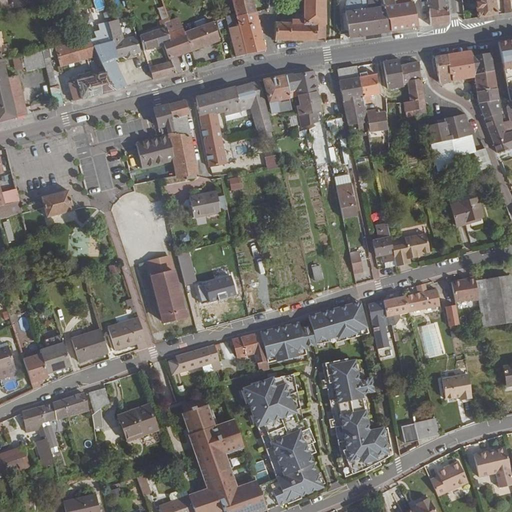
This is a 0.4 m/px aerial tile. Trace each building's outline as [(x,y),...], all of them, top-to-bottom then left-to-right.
[(232,0),(225,0),(229,12),(235,10),(232,0)] [(253,0),(232,0),(235,10),(236,14),(237,15),(256,12),(253,0)] [(325,41),(326,25),(326,0),(303,0),(303,21),(281,20),(281,23),(275,22),(275,40),(317,41),(325,41)] [(345,0),(345,13),(349,38),(391,31),(389,20),(387,17),(383,8),(383,6),(381,0),(368,0),(368,9),(363,10),(361,0),(345,0)] [(389,20),(391,31),(418,27),(413,2),(411,0),(394,0),(395,3),(383,6),(383,8),(387,17),(389,20)] [(429,11),(430,26),(449,22),(447,0),(425,0),(427,11),(429,11)] [(474,0),(478,18),(496,15),(494,0),(474,0)] [(162,20),(168,18),(164,7),(158,9),(162,20)] [(256,12),(237,15),(239,26),(246,55),(265,50),(256,12)] [(237,15),(236,14),(226,17),(229,28),(239,26),(237,15)] [(110,28),(117,58),(126,55),(133,54),(140,52),(136,36),(123,40),(117,20),(108,22),(110,28)] [(140,36),(144,51),(163,45),(163,44),(170,41),(168,34),(166,28),(164,23),(162,20),(159,21),(160,24),(161,24),(163,29),(140,36)] [(117,58),(110,28),(108,22),(98,24),(100,31),(94,32),(97,38),(90,40),(98,56),(106,73),(114,90),(125,87),(112,59),(117,58)] [(236,57),(246,55),(239,26),(229,28),(235,54),(231,54),(231,58),(236,57)] [(163,45),(169,59),(171,62),(175,74),(182,72),(176,56),(191,51),(185,36),(170,41),(163,44),(163,45)] [(74,101),(114,90),(106,73),(98,56),(90,40),(90,39),(41,50),(55,107),(62,105),(59,85),(56,86),(49,57),(57,55),(60,67),(92,57),(100,74),(75,80),(69,83),(74,101)] [(511,40),(498,43),(504,71),(511,68),(511,40)] [(41,51),(23,56),(27,71),(45,67),(41,51)] [(474,77),(473,56),(472,51),(447,55),(450,74),(451,74),(452,81),(474,77)] [(495,78),(491,53),(473,56),(474,77),(475,81),(495,78)] [(450,74),(447,55),(435,57),(438,76),(449,75),(450,74)] [(2,59),(0,59),(0,121),(26,115),(18,76),(7,79),(2,59)] [(404,84),(400,67),(399,59),(383,62),(388,90),(404,87),(404,84)] [(153,80),(175,74),(171,62),(149,68),(153,80)] [(421,78),(419,63),(400,67),(404,84),(407,83),(407,81),(421,78)] [(357,67),(338,70),(340,81),(359,78),(357,67)] [(316,85),(314,77),(313,71),(286,76),(288,90),(296,88),(298,96),(317,92),(316,85)] [(452,81),(451,74),(450,74),(449,75),(438,76),(439,83),(452,81)] [(380,93),(377,75),(359,78),(363,97),(380,93)] [(290,98),(288,90),(286,76),(263,80),(268,103),(290,98)] [(363,97),(359,78),(340,81),(349,126),(358,124),(360,134),(361,133),(367,133),(370,132),(363,97)] [(426,108),(421,78),(407,81),(407,83),(410,102),(403,103),(404,111),(405,111),(426,108)] [(496,89),(495,78),(475,81),(476,92),(496,89)] [(264,98),(259,81),(235,88),(241,112),(251,109),(249,102),(264,98)] [(241,112),(235,88),(216,92),(221,113),(224,112),(225,115),(241,112)] [(298,96),(296,88),(288,90),(290,98),(298,96)] [(497,95),(496,89),(476,92),(478,103),(498,100),(497,95)] [(211,94),(196,98),(199,116),(215,113),(215,114),(216,113),(221,113),(216,92),(211,94)] [(321,112),(317,92),(298,96),(300,105),(297,106),(299,116),(317,112),(321,112)] [(511,102),(510,101),(509,101),(497,95),(498,100),(500,113),(502,123),(503,126),(505,133),(511,131),(511,102)] [(264,98),(249,102),(251,109),(258,135),(273,131),(264,98)] [(189,114),(185,100),(167,105),(171,119),(186,115),(189,114)] [(484,119),(500,113),(498,100),(478,103),(484,118),(484,119)] [(174,134),(171,119),(167,105),(154,109),(155,115),(161,136),(169,133),(169,135),(174,134)] [(421,115),(426,114),(426,108),(405,111),(407,118),(421,116),(421,115)] [(388,129),(384,111),(376,113),(375,110),(366,111),(370,132),(388,129)] [(226,121),(242,117),(241,112),(225,115),(226,121)] [(318,122),(317,112),(299,116),(301,128),(318,122)] [(225,163),(220,131),(216,113),(215,114),(215,113),(199,116),(209,166),(225,163)] [(511,131),(505,133),(503,126),(502,123),(500,113),(484,119),(497,153),(511,149),(510,147),(511,146),(511,131)] [(191,137),(186,115),(171,119),(174,134),(175,135),(191,137)] [(298,125),(295,115),(289,116),(291,126),(298,125)] [(476,151),(472,134),(467,135),(462,119),(460,117),(460,115),(444,119),(445,122),(446,122),(445,122),(428,126),(435,162),(452,157),(476,151)] [(343,125),(341,119),(341,117),(329,120),(331,127),(343,125)] [(198,174),(191,137),(175,135),(174,134),(169,135),(169,133),(161,136),(158,136),(159,138),(137,144),(143,168),(172,161),(176,178),(198,174)] [(418,145),(417,136),(408,137),(408,146),(418,145)] [(492,166),(485,149),(476,151),(476,152),(473,153),(480,170),(492,166)] [(267,169),(278,168),(277,155),(265,156),(267,169)] [(455,168),(452,157),(435,162),(437,172),(455,168)] [(0,173),(3,173),(0,163),(0,206),(19,201),(17,194),(16,190),(1,193),(0,187),(0,173)] [(242,189),(240,177),(229,179),(231,191),(242,189)] [(357,216),(351,184),(336,187),(343,219),(357,216)] [(73,211),(69,192),(41,199),(43,207),(44,211),(46,217),(73,211)] [(220,213),(216,192),(189,197),(194,218),(220,213)] [(483,217),(478,198),(463,202),(468,221),(483,217)] [(22,214),(19,201),(0,206),(0,226),(5,242),(15,239),(14,234),(9,217),(22,214)] [(468,221),(463,202),(458,204),(458,203),(450,205),(456,227),(466,224),(466,222),(468,221)] [(390,241),(384,211),(377,212),(380,224),(375,225),(384,263),(395,261),(392,246),(390,241)] [(28,214),(28,213),(22,214),(26,228),(31,227),(28,214)] [(156,220),(160,242),(172,240),(167,217),(156,220)] [(246,242),(241,217),(237,218),(235,219),(235,218),(234,219),(232,219),(237,244),(246,242)] [(262,238),(260,227),(255,228),(256,235),(249,237),(250,241),(262,238)] [(430,253),(426,234),(407,238),(411,258),(417,257),(416,255),(430,253)] [(405,244),(403,238),(390,241),(392,246),(405,244)] [(411,258),(407,238),(403,238),(405,244),(392,246),(395,261),(396,266),(411,263),(409,259),(411,258)] [(363,272),(359,252),(350,253),(354,274),(363,272)] [(120,271),(118,264),(108,267),(111,275),(120,271)] [(320,266),(312,268),(315,281),(324,279),(320,266)] [(195,283),(191,268),(181,271),(185,286),(195,283)] [(187,318),(174,270),(150,276),(163,324),(187,318)] [(236,295),(230,276),(196,286),(201,304),(236,295)] [(511,322),(511,283),(511,276),(475,281),(478,300),(478,303),(482,327),(511,322)] [(478,300),(475,281),(474,277),(466,278),(466,279),(451,282),(454,303),(470,300),(470,302),(478,300)] [(440,306),(436,289),(427,291),(425,284),(416,286),(418,293),(404,296),(408,313),(440,306)] [(408,313),(404,296),(383,301),(386,317),(399,315),(408,313)] [(136,312),(131,299),(125,301),(127,306),(129,305),(132,313),(136,312)] [(386,317),(383,301),(369,304),(378,349),(390,347),(388,341),(386,328),(383,318),(386,317)] [(369,330),(361,303),(259,332),(264,349),(264,351),(267,361),(277,358),(279,364),(299,358),(297,350),(338,338),(339,340),(358,335),(357,333),(369,330)] [(458,325),(455,307),(455,305),(445,307),(449,327),(458,325)] [(396,325),(400,318),(399,315),(386,317),(388,325),(392,324),(392,326),(396,325)] [(147,347),(138,318),(107,328),(114,351),(136,344),(138,350),(147,347)] [(437,323),(418,327),(426,359),(444,354),(437,323)] [(460,336),(458,329),(450,331),(452,338),(460,336)] [(101,331),(100,330),(71,340),(78,362),(108,353),(101,331)] [(264,349),(259,332),(231,340),(237,359),(254,354),(256,363),(257,363),(259,371),(267,369),(266,369),(265,368),(264,367),(264,366),(264,365),(265,364),(266,363),(267,363),(268,364),(267,361),(264,351),(264,349)] [(63,343),(61,335),(45,340),(47,348),(63,343)] [(71,367),(63,343),(47,348),(40,350),(41,354),(47,374),(71,367)] [(222,369),(214,345),(182,354),(175,356),(176,359),(181,373),(182,373),(211,364),(213,372),(222,369)] [(0,379),(17,374),(8,346),(0,348),(0,379)] [(41,354),(23,359),(31,384),(49,378),(47,374),(41,354)] [(181,373),(176,359),(168,362),(173,375),(181,373)] [(360,360),(331,364),(338,404),(363,400),(363,396),(376,394),(374,377),(363,379),(360,360)] [(511,386),(511,364),(502,366),(506,387),(511,386)] [(471,398),(467,375),(441,379),(445,400),(459,398),(459,401),(471,398)] [(276,389),(272,379),(243,390),(259,432),(300,417),(288,384),(276,389)] [(109,404),(105,389),(89,393),(94,414),(101,409),(106,405),(109,404)] [(89,411),(84,393),(42,406),(45,422),(43,423),(44,429),(50,427),(49,421),(56,419),(56,420),(89,411)] [(158,430),(149,405),(117,416),(127,442),(158,430)] [(265,511),(268,511),(258,482),(238,487),(228,455),(246,449),(235,420),(217,427),(210,405),(183,415),(207,490),(190,496),(195,511),(265,511)] [(45,422),(42,406),(22,412),(25,427),(36,425),(43,423),(45,422)] [(102,429),(101,409),(94,414),(92,415),(95,430),(102,429)] [(379,463),(378,459),(392,456),(386,428),(372,431),(368,410),(339,415),(348,464),(362,461),(365,465),(379,463)] [(439,435),(435,419),(414,423),(418,440),(439,435)] [(418,440),(414,423),(401,426),(405,443),(418,440)] [(323,489),(301,434),(272,446),(284,475),(277,478),(282,489),(273,493),(279,507),(323,489)] [(58,446),(54,436),(47,438),(50,449),(58,446)] [(50,449),(47,438),(41,441),(38,442),(44,460),(47,459),(53,457),(50,449)] [(0,477),(30,467),(23,446),(13,450),(0,454),(0,477)] [(511,484),(511,474),(505,448),(492,451),(492,452),(474,456),(479,477),(495,473),(498,487),(511,484)] [(95,470),(93,461),(81,464),(83,473),(95,470)] [(468,482),(458,461),(444,468),(444,469),(437,473),(439,476),(432,479),(439,496),(468,482)] [(154,493),(147,474),(139,476),(146,495),(154,493)] [(122,495),(119,488),(111,491),(113,498),(122,495)] [(99,511),(95,495),(64,502),(66,511),(99,511)] [(195,511),(190,496),(159,507),(161,511),(195,511)] [(435,511),(432,505),(428,498),(416,505),(416,506),(406,511),(435,511)]
